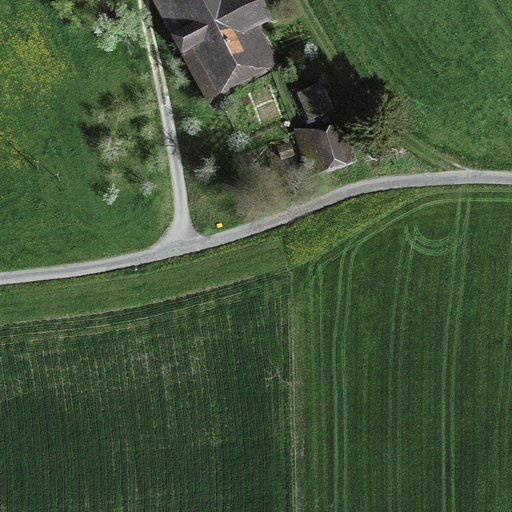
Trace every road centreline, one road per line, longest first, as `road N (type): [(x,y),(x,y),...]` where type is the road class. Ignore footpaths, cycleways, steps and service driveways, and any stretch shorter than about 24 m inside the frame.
road 1 (track): [(471,178),(378,114),(301,0)]
road 2 (residential): [(175,249),(0,279)]
